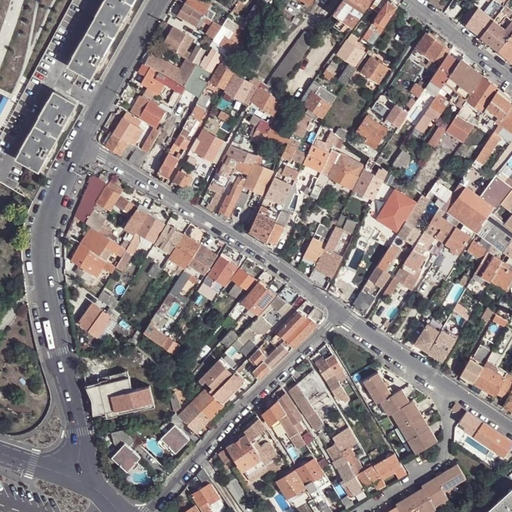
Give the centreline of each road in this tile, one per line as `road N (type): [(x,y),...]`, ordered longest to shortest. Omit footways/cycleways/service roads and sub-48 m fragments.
road 1 (tertiary): [(78,144),(42,245),(78,423),(76,478)]
road 2 (residential): [(341,312),(78,144)]
road 3 (residential): [(145,511),(341,312)]
road 4 (residential): [(362,511),(445,456),(444,383)]
road 5 (tertiary): [(161,0),(78,144)]
road 6 (residential): [(412,0),(511,79)]
road 7 (residential): [(444,383),(341,312)]
